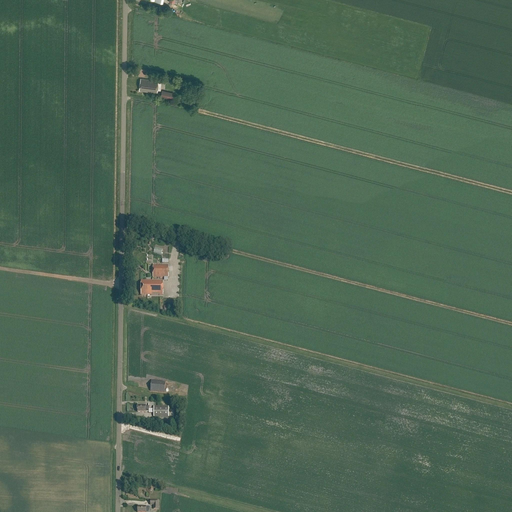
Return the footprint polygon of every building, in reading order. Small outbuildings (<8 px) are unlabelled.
[(139,91),(157,93),(158,81),(140,79),(139,91)] [(169,265),(153,265),(153,276),(168,276),(169,265)] [(141,294),(163,294),(163,281),(142,281),(141,294)] [(151,381),(150,392),(165,393),(165,382),(151,381)] [(169,407),(154,407),(154,417),(169,417),(169,407)] [(150,506),(153,506),(153,510),(158,510),(158,501),(150,501),(150,506)]
